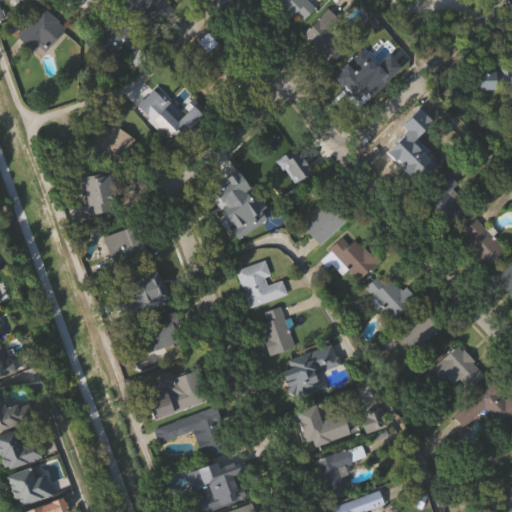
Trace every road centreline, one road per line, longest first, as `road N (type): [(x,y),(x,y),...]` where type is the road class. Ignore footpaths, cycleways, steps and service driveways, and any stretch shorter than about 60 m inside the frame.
road 1 (residential): [(276,511),(164,186),(286,75)]
road 2 (residential): [(219,0),(400,228),(511,349)]
road 3 (residential): [(342,156),(496,0)]
